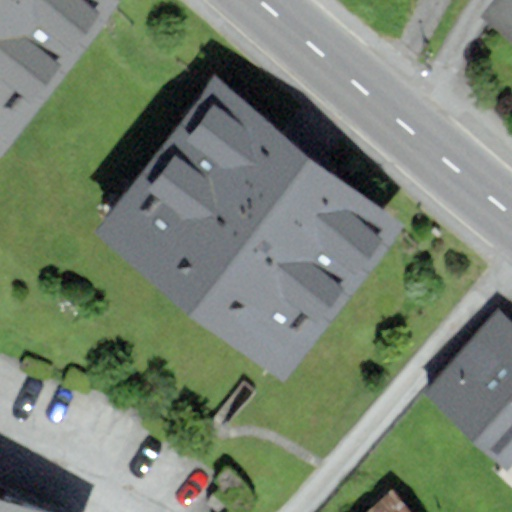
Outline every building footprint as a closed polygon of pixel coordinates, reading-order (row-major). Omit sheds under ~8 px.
[(102,0),(0,0),(0,129),(102,0)] [(511,0),(490,0),(487,4),(511,23),(511,0)] [(397,214),(217,71),(103,214),(283,357),(397,214)] [(511,448),(511,322),(502,314),(439,386),(511,448)] [(63,511),(0,487),(0,511),(63,511)] [(369,511),(411,511),(393,491),(369,511)]
